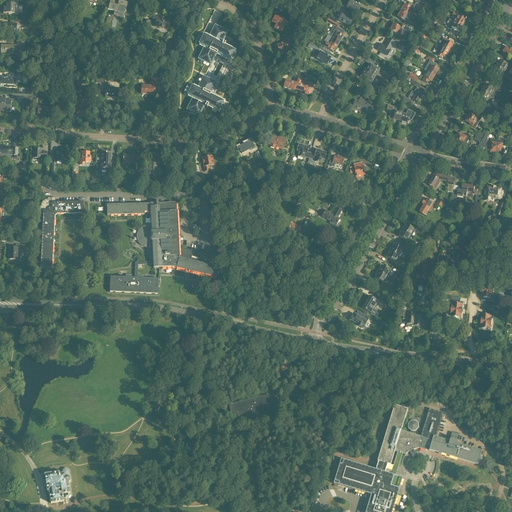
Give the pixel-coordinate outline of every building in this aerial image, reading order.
[(116,0),(115,0),(110,0),(109,7),(110,7),(109,10),(117,13),(118,12),(125,14),(126,9),(128,9),(129,3),(119,1),(118,3),(116,2),(117,1),(115,0),(116,0)] [(356,14),(361,7),(352,2),(353,0),(348,0),(350,1),(346,8),(356,14)] [(16,14),(16,4),(7,4),(7,7),(4,7),(3,13),(16,14)] [(405,5),(401,12),(407,15),(411,17),(415,10),(420,13),(424,15),(425,12),(422,10),(414,6),(412,9),(405,5)] [(339,13),(341,15),(338,20),(349,26),(353,20),(346,15),(347,12),(342,9),(339,13)] [(407,15),(401,12),(397,17),(405,22),(403,25),(405,26),(409,28),(410,26),(407,24),(411,17),(407,15)] [(462,26),(466,20),(453,13),(452,16),(455,18),(453,21),(462,26)] [(280,18),(277,16),(275,15),(272,22),(276,25),(274,28),(280,32),(284,25),(286,26),(288,22),(294,25),(295,22),(287,18),(286,21),(280,18)] [(160,18),(154,17),(153,22),(156,23),(155,27),(159,28),(159,29),(163,30),(163,29),(168,30),(170,20),(165,19),(160,17),(160,18)] [(340,29),(338,28),(340,26),(328,19),(327,22),(335,27),(332,32),(336,35),(334,39),(339,42),(343,36),(338,33),(340,29)] [(453,21),(450,19),(445,27),(451,30),(452,28),(459,32),(461,29),(461,30),(463,27),(462,26),(453,21)] [(26,26),(26,22),(18,21),(18,25),(8,25),(8,24),(3,24),(2,33),(17,33),(17,34),(20,34),(20,26),(26,26)] [(403,30),(393,24),(390,31),(396,34),(399,36),(403,30),(410,34),(412,30),(409,28),(405,26),(403,30)] [(222,43),(227,33),(223,32),(225,29),(216,25),(210,37),(207,36),(205,35),(204,37),(203,36),(203,37),(202,36),(198,43),(200,43),(199,44),(200,44),(199,46),(204,49),(199,58),(201,60),(208,64),(209,63),(211,64),(216,55),(223,59),(222,60),(227,63),(228,61),(231,62),(232,60),(233,61),(233,60),(233,59),(234,59),(236,55),(235,55),(236,53),(237,51),(225,45),(226,43),(223,42),(223,44),(222,43)] [(324,42),(326,43),(322,50),(326,52),(328,49),(333,52),(335,48),(336,49),(339,42),(334,39),(328,36),(324,42)] [(424,37),(422,36),(416,48),(415,47),(414,48),(420,51),(421,50),(419,49),(425,38),(424,37)] [(439,46),(440,46),(442,48),(448,51),(452,45),(450,44),(451,43),(449,42),(449,41),(444,38),(439,46)] [(25,47),(25,39),(17,39),(17,46),(8,45),(8,47),(1,46),(1,54),(8,54),(13,55),(13,51),(17,51),(17,47),(20,47),(20,46),(25,47)] [(395,49),(397,44),(389,39),(384,46),(380,44),(377,50),(387,56),(390,50),(390,49),(391,47),(395,49)] [(279,53),(291,49),(289,42),(277,46),(279,53)] [(310,43),(307,48),(310,50),(312,48),(318,51),(320,49),(310,43)] [(442,48),(440,46),(435,55),(442,59),(443,57),(445,58),(448,51),(442,48)] [(511,49),(506,47),(504,49),(504,50),(503,51),(503,52),(502,54),(506,56),(507,55),(510,56),(511,56),(511,49)] [(318,51),(316,54),(318,55),(316,59),(327,65),(330,58),(320,53),(318,52),(318,51)] [(500,60),(496,67),(505,72),(508,74),(511,68),(511,63),(510,63),(508,65),(500,60)] [(434,76),(438,70),(435,68),(437,65),(431,62),(428,67),(430,69),(428,73),(431,74),(434,76)] [(376,77),(379,73),(381,74),(383,72),(370,64),(368,67),(367,67),(365,71),(375,77),(376,77)] [(501,79),(505,72),(496,67),(492,74),(501,79)] [(431,82),(434,76),(431,74),(428,73),(424,70),(419,79),(427,83),(428,81),(431,82)] [(365,71),(364,72),(363,72),(361,74),(362,75),(361,77),(374,85),(375,82),(373,81),(375,77),(365,71)] [(28,81),(29,73),(16,73),(16,76),(23,77),(22,77),(27,81),(28,81)] [(418,78),(410,74),(408,78),(416,82),(418,78)] [(14,78),(1,78),(0,86),(4,86),(4,85),(14,85),(16,86),(16,79),(14,79),(14,78)] [(210,94),(215,84),(203,78),(198,88),(194,85),(192,87),(190,86),(187,93),(188,94),(189,95),(188,97),(193,99),(188,109),(190,110),(189,111),(196,115),(197,114),(199,115),(204,105),(205,106),(205,107),(207,108),(208,107),(212,109),(211,112),(215,114),(217,112),(219,113),(220,111),(221,111),(222,109),(223,110),(225,106),(224,105),(224,104),(225,104),(224,103),(225,101),(210,94)] [(308,83),(302,81),(298,80),(297,82),(295,90),(305,93),(305,94),(309,95),(315,85),(308,83)] [(156,85),(156,81),(150,81),(150,86),(146,86),(142,86),(142,94),(149,95),(149,96),(152,97),(153,91),(155,92),(155,85),(156,85)] [(294,83),(286,81),(284,87),(294,91),(295,90),(297,82),(294,81),(294,83)] [(422,98),(425,92),(419,88),(421,85),(415,82),(414,86),(415,86),(412,92),(414,93),(422,98)] [(118,98),(119,89),(110,89),(110,83),(105,83),(104,92),(106,92),(106,98),(118,98)] [(501,85),(497,83),(495,87),(504,92),(507,87),(501,85)] [(492,97),(494,94),(492,93),(494,90),(486,85),(482,91),(492,97)] [(491,99),(492,97),(482,91),(479,97),(487,102),(489,98),(491,99)] [(414,93),(412,92),(408,97),(419,103),(422,98),(414,93)] [(365,99),(366,96),(362,95),(361,98),(360,98),(359,102),(355,100),(353,108),(371,114),(374,106),(367,104),(368,100),(365,99)] [(14,105),(14,101),(8,101),(8,99),(0,98),(0,111),(11,112),(11,105),(12,105),(12,106),(14,106),(14,105)] [(46,115),(47,107),(47,105),(42,104),(42,99),(35,99),(35,104),(39,104),(39,110),(38,110),(38,114),(42,114),(42,115),(46,115)] [(76,107),(78,107),(78,110),(78,116),(81,116),(81,117),(86,117),(86,113),(88,113),(88,108),(86,108),(86,105),(87,105),(87,104),(86,104),(86,102),(76,102),(76,107)] [(66,116),(66,105),(62,105),(62,103),(58,103),(58,109),(58,115),(66,116)] [(399,113),(396,112),(397,108),(388,105),(387,109),(392,111),(392,113),(390,113),(388,120),(394,122),(394,120),(400,122),(403,111),(400,110),(399,113)] [(403,111),(400,122),(402,122),(402,123),(405,124),(406,123),(407,124),(408,119),(412,121),(415,114),(409,110),(406,115),(403,115),(404,111),(403,111)] [(475,115),(471,112),(469,117),(479,123),(482,118),(479,116),(476,114),(475,115)] [(476,128),(479,123),(469,117),(466,121),(470,123),(470,124),(473,126),(476,128)] [(463,136),(459,134),(456,138),(464,142),(467,144),(470,139),(467,137),(463,135),(463,136)] [(283,148),(286,141),(273,137),(270,147),(275,148),(275,146),(283,148)] [(464,149),(466,145),(463,143),(464,142),(456,138),(454,142),(458,145),(457,145),(461,147),(464,149)] [(254,150),(250,141),(243,144),(243,143),(240,145),(241,146),(238,147),(241,154),(250,149),(251,151),(254,150)] [(309,159),(312,151),(308,150),(309,147),(298,144),(296,151),(299,152),(297,157),(303,158),(303,157),(309,159)] [(18,156),(19,148),(12,148),(8,148),(0,147),(0,157),(7,158),(8,155),(8,151),(12,151),(12,155),(18,156)] [(46,158),(47,152),(41,152),(41,150),(34,149),(34,159),(41,159),(41,158),(46,158)] [(327,153),(316,150),(315,152),(312,151),(309,159),(315,160),(315,162),(320,164),(322,159),(325,160),(327,153)] [(56,152),(55,152),(54,162),(58,162),(58,161),(61,161),(61,159),(68,159),(69,151),(56,151),(56,152)] [(90,163),(91,156),(89,156),(89,153),(81,152),(81,156),(82,156),(82,160),(81,160),(80,165),(84,165),(84,162),(90,163)] [(107,154),(107,152),(103,152),(103,153),(102,153),(102,157),(101,157),(100,161),(102,161),(101,168),(102,168),(102,171),(106,171),(106,168),(110,169),(111,154),(107,154)] [(138,164),(138,155),(123,155),(123,163),(127,163),(127,162),(134,162),(134,164),(138,164)] [(205,172),(209,171),(208,166),(213,165),(212,156),(202,158),(205,172)] [(331,156),(329,162),(332,163),(342,166),(344,160),(341,159),(342,158),(337,156),(337,157),(334,157),(331,156)] [(157,162),(157,157),(150,157),(149,177),(153,177),(153,175),(156,175),(157,168),(160,168),(160,162),(157,162)] [(363,167),(362,164),(354,165),(357,178),(365,176),(364,171),(365,171),(365,170),(365,168),(364,167),(363,167)] [(436,174),(429,185),(433,188),(438,180),(446,181),(448,182),(448,192),(453,193),(455,182),(455,181),(456,178),(451,177),(451,178),(450,178),(450,177),(447,177),(436,174)] [(198,185),(206,184),(204,176),(197,177),(198,185)] [(465,185),(462,185),(462,187),(459,187),(458,193),(454,193),(452,203),(455,204),(456,200),(457,201),(457,196),(467,197),(467,192),(468,185),(465,185)] [(467,192),(467,197),(467,198),(467,197),(473,198),(473,195),(476,195),(475,205),(478,206),(480,203),(482,192),(477,191),(478,190),(475,189),(475,187),(473,186),(468,185),(467,192)] [(486,189),(484,201),(490,202),(491,199),(494,199),(500,200),(500,198),(502,199),(502,193),(501,193),(501,190),(496,189),(496,188),(492,187),(492,188),(491,188),(488,188),(487,189),(486,189)] [(335,206),(338,200),(333,197),(330,203),(335,206)] [(55,204),(55,198),(48,199),(48,200),(47,200),(46,200),(45,201),(43,201),(42,203),(42,204),(41,205),(41,206),(41,207),(40,207),(39,214),(45,214),(42,265),(41,264),(40,269),(52,269),(55,216),(57,214),(84,213),(84,202),(79,202),(79,203),(55,204)] [(443,201),(440,199),(436,206),(441,208),(442,206),(443,206),(446,202),(444,200),(443,201)] [(159,203),(159,201),(158,201),(158,200),(157,200),(156,201),(156,202),(155,202),(155,204),(107,205),(107,215),(144,215),(144,212),(151,212),(152,225),(147,225),(147,227),(146,227),(145,227),(144,228),(143,228),(143,229),(142,229),(141,229),(141,230),(140,230),(140,231),(139,232),(139,233),(138,234),(138,235),(138,236),(138,237),(138,238),(138,239),(138,240),(139,240),(139,241),(140,242),(140,243),(141,243),(141,244),(142,245),(143,245),(144,245),(144,246),(145,246),(146,246),(147,246),(148,246),(148,248),(153,248),(154,268),(162,268),(177,268),(217,278),(219,268),(213,267),(213,264),(209,263),(209,266),(201,264),(204,253),(181,248),(179,248),(177,211),(176,203),(159,203)] [(428,212),(431,213),(435,204),(433,203),(427,200),(426,202),(424,201),(423,204),(424,205),(422,208),(423,209),(420,213),(426,216),(428,212)] [(337,218),(342,210),(337,208),(333,215),(326,210),(322,217),(337,226),(340,220),(337,218)] [(297,234),(301,228),(286,219),(282,225),(297,234)] [(411,235),(414,229),(406,224),(402,230),(411,235)] [(407,241),(411,235),(402,230),(399,236),(407,241)] [(16,248),(10,248),(10,260),(17,260),(17,254),(19,254),(19,251),(25,251),(25,246),(17,245),(16,248)] [(399,248),(394,245),(390,251),(399,256),(401,253),(402,253),(403,250),(401,249),(402,248),(400,246),(399,248)] [(211,261),(214,249),(208,247),(205,260),(211,261)] [(399,256),(390,251),(387,257),(391,260),(390,262),(398,266),(400,261),(397,259),(399,256)] [(441,256),(440,267),(443,267),(443,269),(444,269),(444,268),(446,269),(449,269),(449,270),(449,269),(461,270),(462,263),(448,261),(448,260),(448,257),(441,256)] [(382,266),(378,272),(387,277),(389,273),(390,274),(391,271),(382,266)] [(427,283),(428,272),(426,271),(427,266),(420,266),(418,286),(425,287),(425,282),(427,283)] [(384,283),(386,281),(385,280),(387,277),(378,272),(375,278),(384,283)] [(482,293),(482,295),(484,296),(484,298),(485,298),(487,298),(487,303),(491,303),(491,296),(493,296),(494,288),(493,288),(494,285),(484,284),(484,288),(483,288),(482,293)] [(377,301),(369,296),(363,308),(371,313),(372,313),(371,313),(372,315),(373,315),(374,315),(376,310),(376,309),(374,308),(377,303),(383,306),(383,307),(385,308),(388,303),(378,297),(377,301)] [(452,306),(451,313),(454,314),(454,315),(454,317),(461,318),(461,314),(462,314),(462,309),(462,304),(460,304),(460,301),(455,301),(455,306),(452,305),(452,306)] [(413,328),(414,326),(415,315),(415,314),(408,313),(408,311),(404,311),(403,319),(407,320),(406,326),(407,327),(413,328)] [(352,316),(350,320),(354,322),(353,324),(357,326),(358,325),(362,327),(363,325),(365,326),(367,322),(365,321),(367,317),(358,312),(356,315),(355,315),(354,317),(352,316)] [(425,322),(426,314),(422,314),(422,316),(415,315),(414,326),(421,327),(422,322),(425,322)] [(482,316),(481,324),(481,329),(490,330),(491,327),(492,327),(493,319),(491,319),(491,316),(484,315),(484,317),(482,316)] [(231,412),(232,416),(233,416),(234,421),(233,421),(234,421),(234,423),(234,422),(239,421),(240,421),(245,420),(250,418),(250,419),(250,418),(255,417),(257,417),(257,414),(260,413),(261,416),(260,416),(266,415),(266,414),(271,413),(272,413),(277,412),(277,411),(277,410),(276,406),(276,405),(275,401),(274,401),(273,396),(274,396),(273,396),(273,394),(273,395),(268,396),(267,396),(262,397),(257,399),(257,398),(257,399),(252,400),(251,400),(246,401),(241,403),(241,402),(240,402),(241,403),(235,404),(230,405),(230,406),(230,407),(231,411),(231,412)] [(448,409),(449,406),(431,401),(430,404),(448,409)] [(382,446),(377,461),(378,462),(390,466),(395,452),(398,453),(402,454),(405,455),(405,456),(407,453),(408,453),(409,452),(410,453),(414,451),(414,450),(413,449),(414,449),(416,449),(417,449),(419,448),(419,449),(419,445),(421,439),(420,439),(420,436),(412,434),(413,432),(412,431),(413,431),(416,431),(418,428),(418,424),(417,423),(415,421),(414,421),(412,421),(411,421),(408,425),(408,429),(411,430),(411,431),(410,431),(410,433),(401,430),(407,410),(404,409),(399,407),(394,406),(393,410),(391,417),(390,419),(389,422),(387,430),(385,435),(382,446)] [(421,439),(419,445),(419,449),(420,449),(424,450),(429,451),(429,450),(431,451),(433,451),(435,452),(437,452),(441,454),(443,454),(447,455),(449,456),(451,457),(453,457),(457,458),(459,459),(461,460),(463,460),(465,461),(467,461),(469,462),(471,463),(473,463),(475,464),(478,465),(479,460),(482,459),(481,455),(482,451),(473,448),(456,443),(458,435),(452,433),(449,441),(445,440),(444,439),(436,437),(434,436),(437,429),(442,413),(429,409),(421,436),(420,436),(420,439),(421,439)] [(335,479),(333,484),(334,484),(371,495),(369,500),(365,511),(392,511),(394,505),(392,505),(395,495),(397,496),(402,478),(396,476),(398,467),(402,454),(398,453),(393,467),(390,466),(378,462),(375,470),(370,468),(341,459),(337,470),(337,471),(335,478),(335,479)] [(45,475),(45,476),(46,480),(46,481),(46,482),(46,484),(46,485),(47,486),(47,490),(47,491),(48,492),(49,491),(49,492),(50,495),(50,496),(50,498),(50,500),(51,502),(51,504),(52,503),(54,503),(55,503),(57,503),(58,502),(60,502),(63,502),(64,502),(64,501),(66,501),(66,499),(65,494),(69,493),(70,493),(69,483),(70,481),(70,478),(68,476),(66,477),(65,473),(62,471),(55,473),(54,473),(52,473),(50,474),(46,475),(45,475)]
